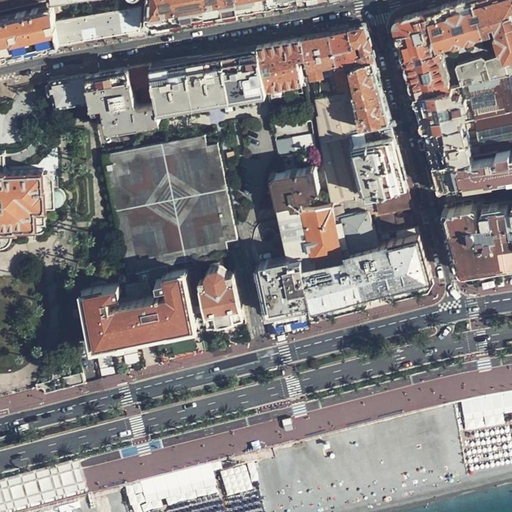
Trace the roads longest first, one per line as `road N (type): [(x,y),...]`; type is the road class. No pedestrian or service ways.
road 1 (primary): [(454,312),(0,429)]
road 2 (primary): [(0,460),(418,353)]
road 3 (residential): [(0,73),(374,4)]
road 4 (residential): [(454,312),(374,4)]
road 5 (unknown): [(249,287),(258,135)]
